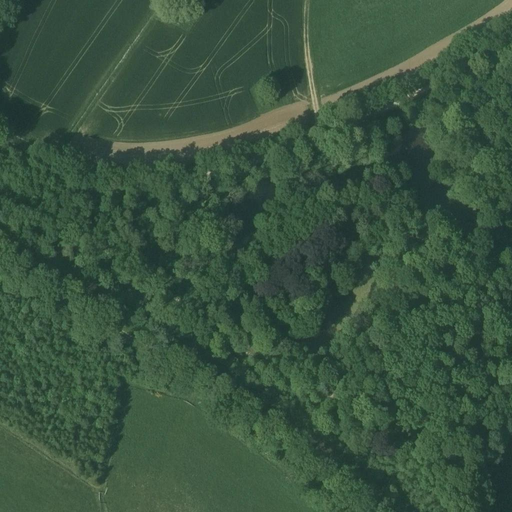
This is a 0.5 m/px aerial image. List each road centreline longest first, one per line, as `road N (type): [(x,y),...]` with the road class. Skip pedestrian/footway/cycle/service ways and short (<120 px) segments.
road 1 (track): [(471,511),(420,429),(306,378),(381,352),(434,268),(482,224),(494,174),(462,61)]
road 2 (track): [(511,35),(411,94),(195,175),(97,177),(0,148)]
road 3 (track): [(0,260),(239,406),(369,511)]
road 4 (track): [(319,132),(312,0)]
